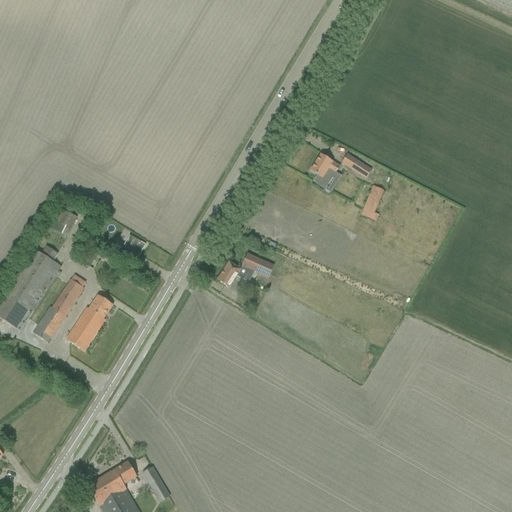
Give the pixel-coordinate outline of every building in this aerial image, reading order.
[(320,155),(310,172),(317,177),(316,178),(315,178),(312,182),(320,188),(320,189),(324,191),(325,190),(335,175),(339,168),(332,163),(328,161),(320,155)] [(341,166),(364,181),(370,171),(346,156),(341,166)] [(371,221),(383,192),(372,187),(360,217),(371,221)] [(52,224),(49,231),(67,239),(79,213),(67,207),(64,213),(58,210),(52,223),(52,224)] [(120,254),(116,260),(131,270),(145,249),(130,239),(123,249),(128,253),(125,258),(120,254)] [(30,249),(0,295),(0,319),(19,332),(27,320),(54,277),(60,268),(52,263),(57,255),(45,248),(40,255),(38,254),(31,249),(30,249)] [(83,265),(93,271),(102,253),(92,248),(83,265)] [(241,267),(239,270),(228,263),(216,281),(228,289),(235,278),(242,280),(248,270),(255,273),(256,270),(269,276),(272,268),(246,256),(241,267)] [(47,344),(83,290),(71,281),(53,310),(51,308),(33,334),(47,344)] [(83,353),(104,321),(102,320),(112,306),(97,296),(88,310),(86,309),(65,341),(83,353)] [(1,341),(9,346),(12,342),(3,337),(1,341)] [(87,487),(92,496),(101,511),(138,511),(125,491),(122,486),(136,478),(127,463),(87,487)] [(141,474),(159,504),(170,497),(152,468),(141,474)]
